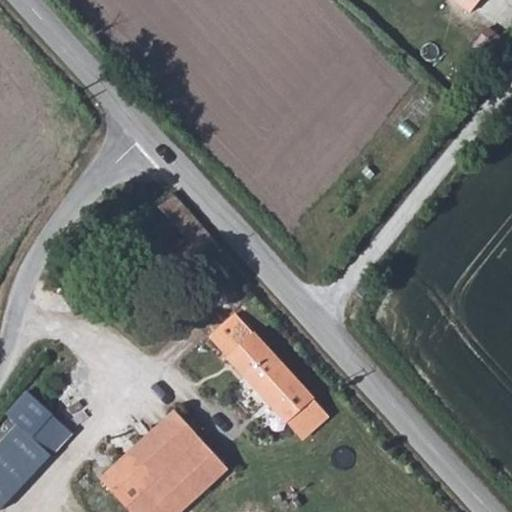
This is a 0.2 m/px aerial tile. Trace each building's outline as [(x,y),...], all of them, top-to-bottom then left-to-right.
[(446,0),(470,19),(485,0),(446,0)] [(494,53),(501,37),(484,30),(477,46),(494,53)] [(203,235),(170,199),(149,226),(183,255),(203,235)] [(327,407),(245,318),(222,340),(301,430),(327,407)] [(32,438),(56,412),(28,388),(5,413),(32,438)] [(182,415),(108,485),(134,511),(182,511),(232,467),(182,415)]
